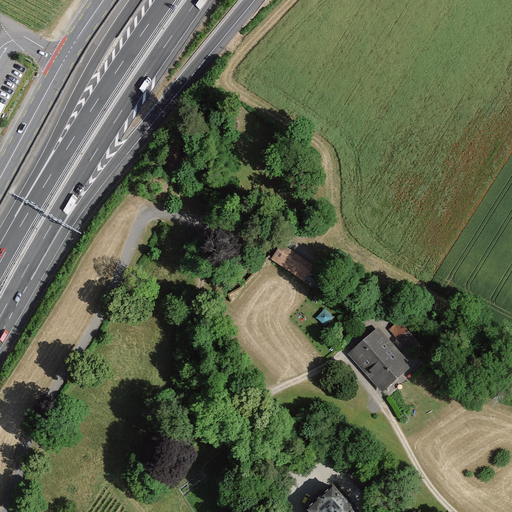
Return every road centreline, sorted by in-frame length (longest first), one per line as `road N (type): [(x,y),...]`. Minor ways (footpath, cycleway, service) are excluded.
road 1 (motorway): [(20,280),(250,0)]
road 2 (unknown): [(199,224),(227,220),(282,238),(364,313),(365,323),(344,346),(396,429)]
road 3 (motorway): [(20,280),(198,0)]
road 4 (motorway): [(165,0),(0,264)]
road 5 (motorway): [(134,0),(90,67),(0,253)]
road 6 (primary): [(104,0),(0,179)]
